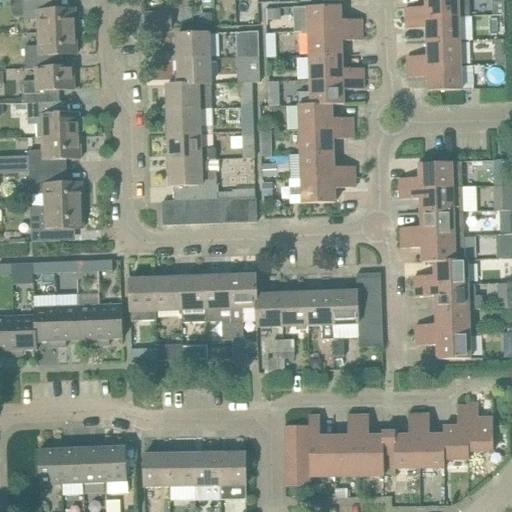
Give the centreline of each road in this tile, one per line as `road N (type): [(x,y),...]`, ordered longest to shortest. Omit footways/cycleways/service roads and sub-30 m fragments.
road 1 (residential): [(380,234),(139,239),(127,217),(125,113),(111,79),(107,0)]
road 2 (residential): [(264,425),(150,421),(109,410),(0,415)]
road 3 (residential): [(264,425),(287,402),(443,401),(459,386),(491,385)]
road 4 (residential): [(394,358),(391,264),(380,234)]
